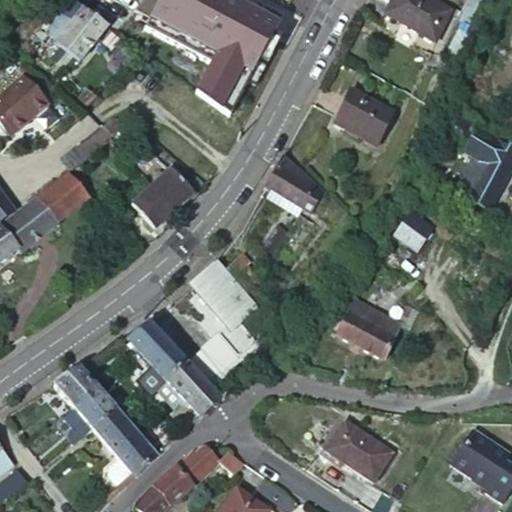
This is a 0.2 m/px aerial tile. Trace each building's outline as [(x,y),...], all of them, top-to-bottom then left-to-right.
[(100,26),(65,0),(40,32),(53,40),(51,43),(74,60),(100,26)] [(65,0),(100,26),(119,0),(65,0)] [(170,0),(200,18),(235,40),(250,18),(246,16),(255,0),(170,0)] [(430,0),(392,0),(385,15),(435,41),(450,10),(430,0)] [(216,28),(200,18),(191,33),(207,43),(216,28)] [(23,79),(0,95),(0,129),(6,138),(46,108),(23,79)] [(349,92),(337,117),(344,120),(340,127),(377,145),(393,113),(349,92)] [(110,117),(98,127),(105,136),(106,136),(118,126),(110,117)] [(334,124),(340,127),(344,120),(337,117),(334,124)] [(480,124),(475,132),(498,143),(501,136),(480,124)] [(97,126),(77,142),(85,152),(106,136),(105,136),(98,127),(97,126)] [(455,195),(490,213),(511,168),(511,150),(498,143),(475,132),(463,156),(472,160),(455,195)] [(53,161),(62,171),(85,152),(77,142),(53,161)] [(316,190),(283,158),(265,189),(290,204),(298,209),(316,190)] [(163,168),(125,203),(147,227),(185,192),(163,168)] [(85,201),(64,174),(48,185),(1,221),(0,222),(0,260),(12,251),(16,255),(85,201)] [(316,190),(298,209),(304,213),(321,195),(316,190)] [(290,204),(278,198),(274,204),(285,211),(290,204)] [(0,218),(9,211),(0,199),(0,218)] [(416,254),(425,241),(402,226),(393,239),(416,254)] [(237,261),(227,271),(239,285),(248,276),(249,275),(242,268),(247,263),(241,256),(237,261)] [(216,263),(199,281),(232,318),(251,301),(225,273),(216,263)] [(246,291),(255,284),(248,276),(239,285),(246,291)] [(352,305),(335,339),(382,363),(400,327),(408,331),(417,313),(405,307),(396,326),(352,305)] [(148,325),(186,363),(193,357),(190,355),(155,319),(148,325)] [(185,401),(200,417),(221,399),(186,363),(148,325),(130,343),(169,384),(185,401)] [(193,357),(206,375),(227,358),(211,338),(190,355),(193,357)] [(97,389),(80,370),(69,377),(56,387),(75,409),(97,389)] [(185,401),(169,384),(160,392),(176,409),(185,401)] [(75,409),(92,429),(115,410),(97,389),(75,409)] [(65,417),(82,438),(92,429),(75,409),(65,417)] [(92,429),(134,476),(156,456),(115,410),(92,429)] [(372,484),(390,455),(343,424),(325,454),(372,484)] [(483,493),(501,504),(511,487),(511,468),(504,463),(509,455),(471,431),(449,466),(486,489),(483,493)] [(0,477),(16,467),(0,445),(0,477)] [(220,461),(207,450),(201,449),(195,454),(192,452),(151,487),(130,510),(133,511),(163,511),(168,508),(219,462),(220,461)] [(226,450),(207,450),(220,461),(227,451),(226,450)] [(243,462),(227,451),(220,461),(219,462),(226,467),(223,472),(233,479),(243,462)] [(121,488),(134,476),(118,458),(110,465),(115,470),(109,475),(121,488)] [(0,487),(0,489),(10,504),(31,489),(19,474),(0,487)] [(263,511),(266,509),(234,488),(218,511),(263,511)]
